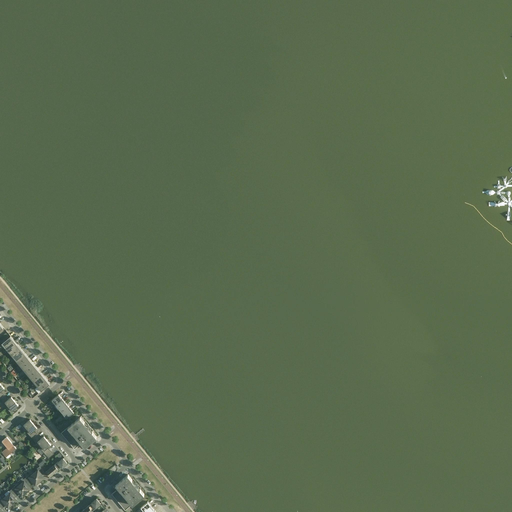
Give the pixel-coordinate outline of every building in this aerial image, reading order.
[(0,349),(1,351),(6,348),(14,340),(11,336),(2,343),(0,344),(1,346),(0,347),(0,349)] [(6,348),(9,352),(18,345),(14,340),(6,348)] [(9,352),(13,356),(22,349),(18,345),(9,352)] [(13,356),(16,361),(25,353),(22,349),(13,356)] [(16,361),(20,365),(29,358),(25,353),(16,361)] [(20,365),(23,369),(32,362),(29,358),(20,365)] [(23,369),(27,374),(36,366),(32,362),(23,369)] [(27,374),(30,378),(39,370),(36,366),(27,374)] [(30,378),(34,382),(43,375),(39,370),(30,378)] [(34,382),(38,386),(47,379),(43,375),(34,382)] [(47,379),(38,386),(41,391),(50,384),(47,379)] [(7,408),(15,401),(13,398),(12,399),(11,397),(12,397),(11,397),(8,399),(7,398),(7,397),(5,395),(0,399),(2,402),(3,402),(7,407),(7,408)] [(51,401),(55,405),(62,399),(58,395),(51,401)] [(55,405),(58,410),(66,404),(62,399),(55,405)] [(15,401),(7,408),(7,407),(10,411),(10,412),(12,415),(18,410),(17,410),(15,408),(19,405),(16,403),(14,402),(15,401)] [(58,410),(62,414),(69,408),(66,404),(58,410)] [(69,408),(62,414),(66,419),(73,413),(69,408)] [(80,417),(61,432),(75,449),(84,442),(85,444),(88,441),(89,442),(89,443),(97,437),(92,431),(92,432),(84,423),(85,422),(80,417)] [(67,418),(65,420),(67,422),(63,426),(65,428),(71,422),(67,418)] [(25,430),(34,423),(32,421),(31,422),(30,420),(30,419),(27,422),(25,420),(25,419),(20,423),(22,426),(23,426),(26,430),(25,430)] [(30,436),(32,439),(38,434),(36,432),(35,432),(34,430),(37,428),(35,425),(34,426),(33,424),(34,424),(34,423),(25,430),(26,430),(30,435),(30,436)] [(39,447),(48,440),(46,438),(45,438),(44,437),(44,436),(41,439),(39,437),(40,437),(38,434),(32,439),(35,442),(35,441),(40,447),(39,447)] [(3,453),(6,457),(16,448),(7,437),(2,441),(9,448),(3,453)] [(54,454),(52,451),(49,447),(48,448),(48,447),(51,445),(49,442),(48,442),(47,441),(48,440),(39,447),(40,447),(44,452),(44,453),(49,458),(54,454)] [(58,461),(54,465),(58,470),(62,467),(67,463),(63,458),(59,462),(58,461)] [(58,470),(54,465),(46,472),(50,477),(58,470)] [(38,470),(34,473),(40,481),(45,477),(42,475),(45,473),(39,466),(37,468),(38,470)] [(28,476),(26,478),(31,484),(33,482),(35,485),(40,481),(34,473),(29,477),(28,476)] [(112,494),(126,510),(144,494),(140,489),(139,489),(132,480),(128,474),(121,481),(122,482),(119,484),(121,486),(112,494)] [(18,482),(18,483),(27,493),(27,492),(26,492),(31,489),(29,486),(31,484),(26,478),(23,480),(22,478),(18,482)] [(18,483),(14,487),(12,489),(17,496),(20,494),(22,496),(26,492),(26,493),(27,493),(18,483)] [(17,496),(12,489),(9,491),(8,491),(4,494),(6,496),(13,504),(17,500),(15,497),(17,496)] [(13,504),(6,496),(2,499),(1,498),(0,498),(0,502),(4,507),(6,505),(8,507),(12,504),(13,504)] [(92,503),(88,506),(93,511),(97,508),(96,507),(101,503),(97,498),(92,503)] [(140,508),(142,511),(144,511),(151,507),(147,502),(140,508)]
